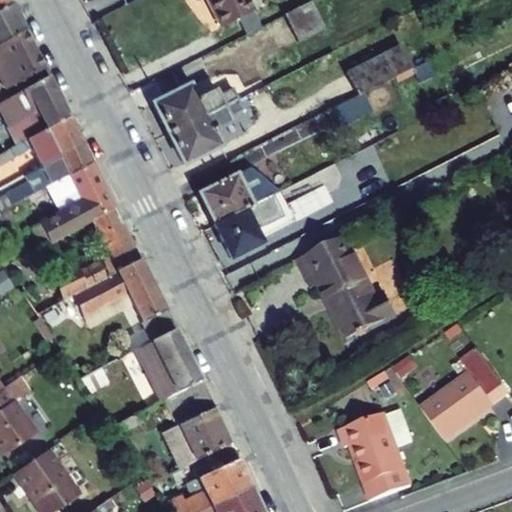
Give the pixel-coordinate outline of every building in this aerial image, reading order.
[(0,0),(0,12),(12,6),(9,0),(0,0)] [(237,20),(252,13),(246,0),(195,0),(196,0),(206,0),(221,28),(237,20)] [(310,2),(283,15),(296,42),(323,29),(310,2)] [(0,43),(24,31),(12,6),(0,12),(0,43)] [(488,28),(494,25),(487,11),(480,14),(488,28)] [(252,13),(237,20),(244,35),(260,27),(252,13)] [(46,70),(24,31),(0,43),(0,82),(5,92),(44,71),(46,70)] [(345,74),(356,96),(409,70),(398,47),(345,74)] [(0,132),(22,120),(31,138),(68,119),(48,77),(0,103),(0,117),(2,122),(0,122),(0,132)] [(269,92),(266,86),(254,92),(257,98),(269,92)] [(152,105),(167,136),(237,100),(232,90),(218,96),(215,90),(196,100),(189,87),(152,105)] [(364,99),(368,108),(388,98),(384,89),(364,99)] [(356,96),(331,109),(340,128),(366,115),(356,96)] [(237,100),(167,136),(183,166),(219,147),(213,134),(232,124),(229,117),(242,111),(237,100)] [(41,168),(82,146),(68,119),(31,138),(0,155),(0,165),(31,148),(41,168)] [(0,212),(45,188),(91,165),(82,146),(41,168),(24,177),(27,183),(0,198),(0,212)] [(113,210),(91,165),(45,188),(58,215),(30,230),(37,244),(40,249),(113,210)] [(197,194),(212,225),(271,195),(277,193),(248,169),(197,194)] [(212,225),(229,259),(261,244),(255,231),(282,218),(271,195),(212,225)] [(71,297),(139,261),(113,210),(40,249),(55,277),(51,279),(62,302),(71,297)] [(319,285),(346,341),(394,318),(384,297),(375,301),(345,238),(296,261),(309,289),(319,285)] [(33,252),(40,249),(37,244),(31,247),(33,252)] [(173,331),(139,261),(71,297),(82,318),(127,295),(132,305),(151,342),(173,331)] [(82,318),(87,328),(132,305),(127,295),(82,318)] [(63,317),(56,304),(36,316),(43,328),(63,317)] [(45,344),(51,340),(37,321),(32,324),(45,344)] [(199,382),(173,331),(151,342),(134,351),(160,401),(162,400),(199,382)] [(420,409),(443,441),(508,394),(476,350),(460,362),(469,374),(420,409)] [(402,381),(412,374),(403,363),(394,369),(402,381)] [(108,383),(100,369),(80,380),(89,394),(108,383)] [(385,373),(367,384),(371,391),(389,380),(385,373)] [(0,457),(1,459),(36,434),(14,403),(30,392),(20,378),(2,391),(0,392),(0,457)] [(174,459),(225,434),(199,382),(162,400),(176,427),(162,434),(174,459)] [(382,402),(395,394),(391,387),(378,395),(382,402)] [(384,415),(339,431),(345,448),(349,446),(364,486),(393,475),(398,491),(409,487),(394,446),(409,441),(399,413),(385,418),(384,415)] [(140,424),(135,415),(112,426),(119,436),(140,424)] [(229,444),(225,434),(174,459),(179,470),(191,465),(195,463),(194,461),(229,444)] [(181,496),(166,503),(171,511),(199,511),(250,488),(229,444),(194,461),(195,463),(191,465),(204,492),(184,502),(181,496)] [(48,451),(13,475),(38,511),(56,511),(79,496),(48,451)] [(30,459),(26,452),(13,460),(18,467),(30,459)] [(393,475),(364,486),(369,502),(398,491),(393,475)] [(145,502),(153,496),(145,484),(137,489),(145,502)] [(199,511),(261,511),(250,488),(199,511)] [(107,511),(113,508),(108,500),(91,511),(107,511)]
